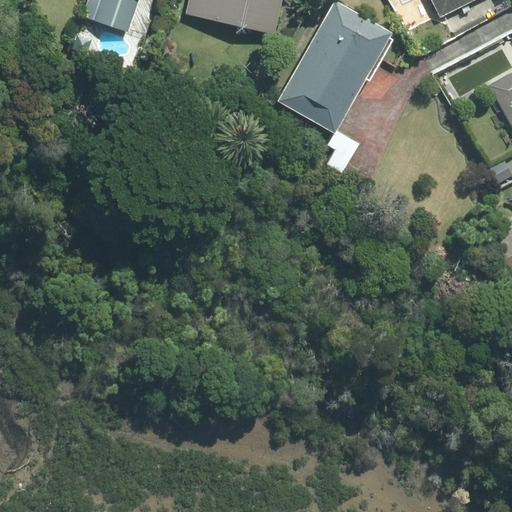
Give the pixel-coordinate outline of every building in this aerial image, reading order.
[(86,0),(80,18),(126,34),(137,0),(86,0)] [(179,0),(176,12),(271,33),(278,0),(179,0)] [(429,0),(438,18),(473,0),(429,0)] [(273,102),(329,134),(360,79),(365,82),(389,40),(384,38),(386,34),(329,2),(273,102)] [(511,71),(487,86),(511,130),(511,71)] [(356,144),(335,131),(316,161),(338,174),(356,144)]
